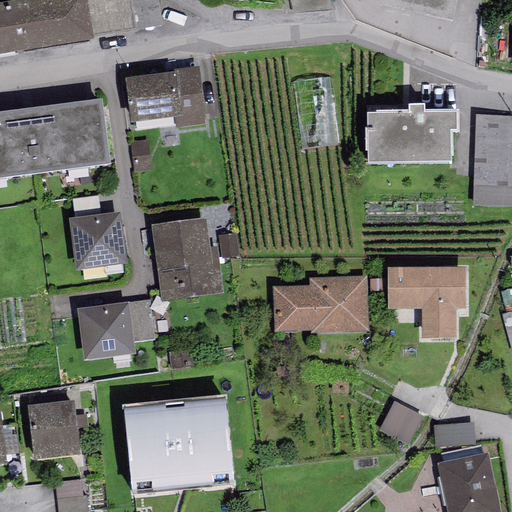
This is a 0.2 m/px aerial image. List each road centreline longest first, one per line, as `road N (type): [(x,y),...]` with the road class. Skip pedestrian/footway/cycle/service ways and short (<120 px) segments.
road 1 (residential): [(0,76),(296,32),(511,81)]
road 2 (unknown): [(93,60),(118,137),(136,282)]
